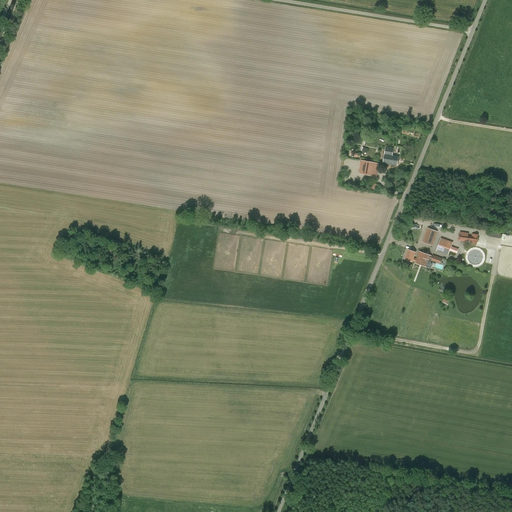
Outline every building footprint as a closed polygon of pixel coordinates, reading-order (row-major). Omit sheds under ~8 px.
[(383,164),(397,166),(399,156),(393,155),(394,148),(386,147),(383,164)] [(359,174),(377,177),(379,164),(361,160),(359,174)] [(423,243),(432,246),(437,231),(427,228),(423,243)] [(469,233),(460,232),(459,240),(467,241),(469,233)] [(436,251),(448,256),(453,242),(441,238),(436,251)] [(413,261),(414,262),(415,259),(414,259),(416,253),(408,250),(405,259),(412,262),(413,261)] [(415,259),(414,262),(415,262),(415,263),(425,267),(428,258),(431,259),(431,260),(433,261),(440,264),(442,259),(433,255),(433,257),(419,252),(416,260),(415,259)]
